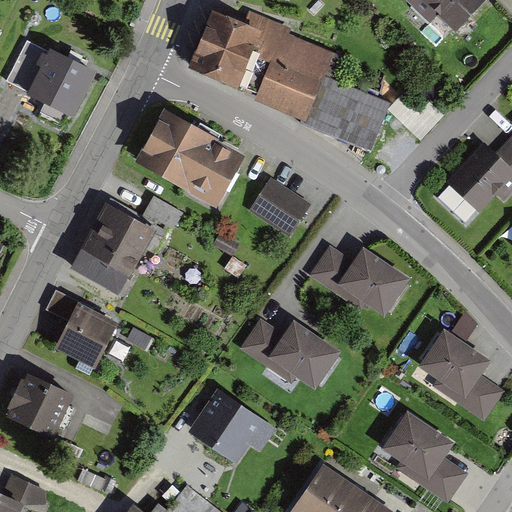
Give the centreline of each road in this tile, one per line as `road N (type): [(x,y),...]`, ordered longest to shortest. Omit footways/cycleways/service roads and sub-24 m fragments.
road 1 (residential): [(149,66),(293,145),(380,208)]
road 2 (residential): [(511,64),(380,208)]
road 3 (tertiary): [(149,66),(64,224)]
road 4 (residential): [(380,208),(511,330)]
road 5 (tertiary): [(64,224),(0,353)]
road 6 (unknown): [(354,190),(284,295)]
